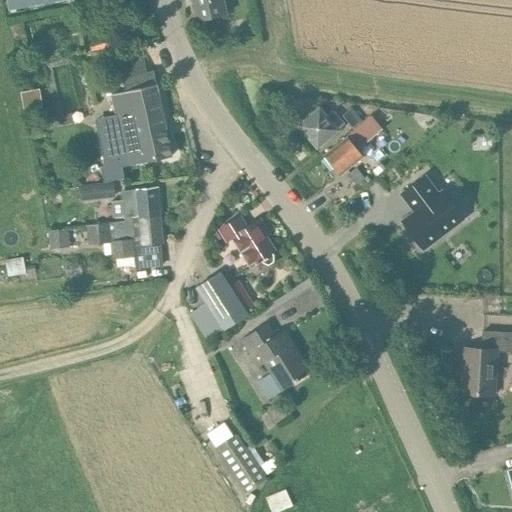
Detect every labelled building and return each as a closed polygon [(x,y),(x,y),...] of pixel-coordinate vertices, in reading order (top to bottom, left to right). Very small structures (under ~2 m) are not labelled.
[(6,0),(8,9),(62,0),(6,0)] [(191,0),(195,20),(225,14),(222,0),(191,0)] [(117,121),(123,148),(98,153),(105,181),(122,177),(120,167),(126,165),(126,167),(133,165),(133,162),(171,154),(156,84),(153,71),(123,78),(125,91),(111,94),(112,99),(93,103),(98,125),(117,121)] [(39,89),(20,93),(23,110),(42,106),(39,89)] [(277,100),(268,102),(272,118),(286,115),(282,101),(282,99),(277,100)] [(327,117),(319,108),(298,126),(317,148),(338,130),(338,129),(345,123),(334,110),(327,117)] [(342,115),(352,129),(361,121),(350,108),(342,115)] [(343,139),(323,156),(339,175),(363,156),(357,149),(382,128),(370,116),(346,137),(343,139)] [(380,165),(372,171),(376,174),(383,169),(380,165)] [(355,166),(348,172),(356,183),(351,187),(357,194),(369,185),(363,178),(364,177),(355,166)] [(424,176),(401,194),(415,211),(402,221),(423,249),(463,219),(441,191),(438,194),(424,176)] [(114,182),(79,186),(81,201),(115,197),(114,182)] [(135,255),(136,267),(162,265),(159,243),(163,242),(158,188),(127,191),(123,191),(124,199),(111,200),(113,218),(125,217),(125,221),(87,225),(89,243),(113,241),(115,257),(135,255)] [(273,250),(275,249),(256,219),(246,225),(240,216),(219,229),(226,241),(232,237),(250,266),(259,260),(261,263),(268,266),(275,261),(275,254),(273,250)] [(57,229),(48,230),(49,249),(52,249),(60,248),(64,248),(70,247),(68,228),(59,229),(57,229)] [(223,329),(247,313),(220,272),(196,287),(223,329)] [(281,390),(310,372),(284,329),(274,334),(267,323),(241,339),(249,353),(256,349),(281,390)] [(482,351),(465,350),(462,395),(496,397),(498,353),(511,353),(511,334),(483,333),(482,351)] [(246,489),(264,477),(236,436),(218,448),(246,489)] [(278,511),(291,507),(284,490),(265,497),(271,511),(278,511)]
